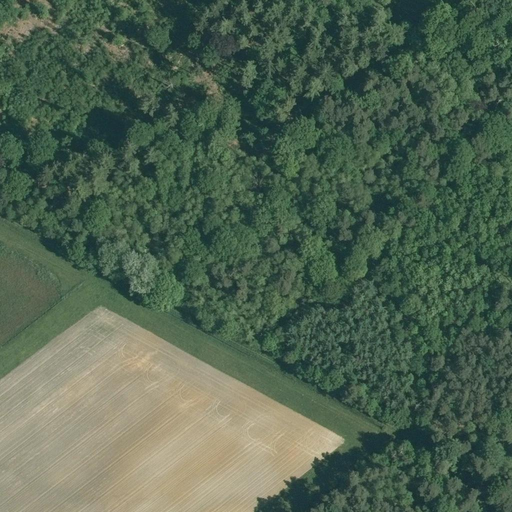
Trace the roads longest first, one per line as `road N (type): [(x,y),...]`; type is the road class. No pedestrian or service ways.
road 1 (track): [(0,155),(103,147),(301,102),(374,219),(381,287),(409,352),(418,420),(417,438),(319,511)]
road 2 (track): [(301,102),(389,74),(425,30)]
